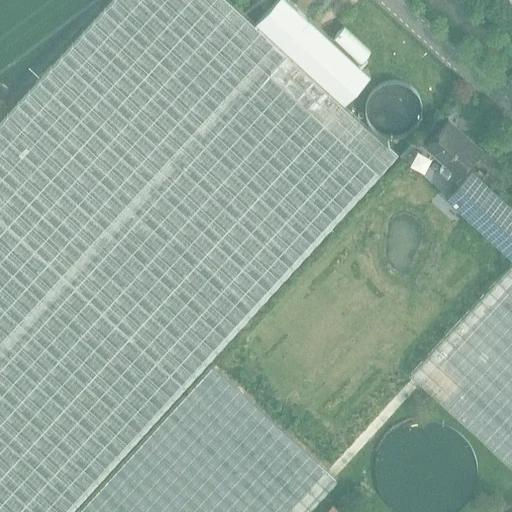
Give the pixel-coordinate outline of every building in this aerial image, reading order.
[(0,511),(66,511),(395,154),(342,106),(293,60),(253,24),(226,0),(113,0),(0,124),(0,511)] [(370,76),(316,26),(287,0),(275,0),(253,24),(293,60),(342,106),(370,76)] [(417,107),(417,106),(416,100),(415,95),(412,90),(408,86),(405,83),(399,80),(393,79),(387,78),(382,79),(377,81),(373,84),(369,87),(365,92),(363,96),(361,102),(361,107),(362,113),(364,119),(366,122),(370,127),(374,130),(379,133),(384,134),(391,134),(400,132),(405,129),(409,126),(413,121),(415,116),(416,112),(417,107)] [(457,173),(480,148),(466,135),(463,138),(446,122),(426,144),(457,173)] [(511,204),(473,169),(446,198),(511,259),(511,204)] [(511,468),(511,262),(410,374),(511,468)] [(206,372),(77,511),(305,511),(330,485),(206,372)] [(476,470),(476,469),(475,460),(472,452),(468,444),(462,436),(454,429),(447,426),(440,423),(430,422),(424,422),(418,423),(411,425),(402,429),(395,434),(388,443),(384,451),(381,460),(380,469),(381,478),(383,487),(388,495),(394,503),(400,508),(406,511),(449,511),(451,511),(460,504),(467,497),(472,489),(474,480),(476,470)]
